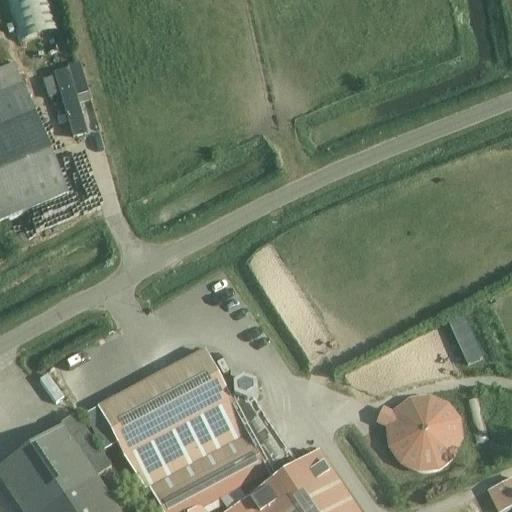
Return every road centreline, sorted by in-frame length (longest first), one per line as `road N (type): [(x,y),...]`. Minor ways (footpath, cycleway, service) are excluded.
road 1 (unclassified): [(0,349),(300,187),(511,102)]
road 2 (unknown): [(111,288),(146,326),(217,339),(262,364),(369,511)]
